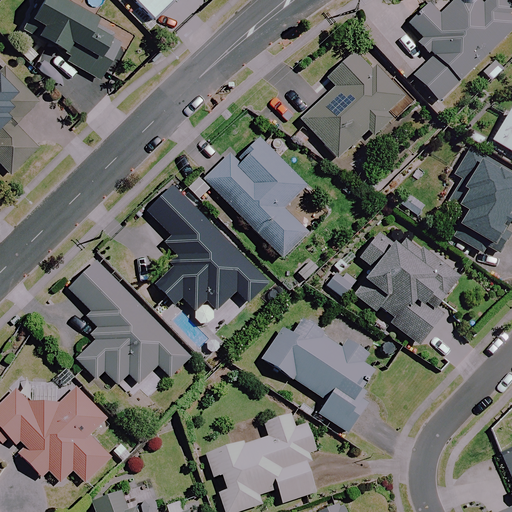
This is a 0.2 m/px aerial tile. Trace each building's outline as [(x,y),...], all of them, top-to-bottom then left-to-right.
[(120,35),(60,0),(41,0),(23,31),(67,56),(63,62),(93,80),(120,35)] [(129,0),(150,22),(172,0),(129,0)] [(511,21),(507,17),(511,12),(511,11),(500,0),(482,0),(466,16),(450,0),(434,17),(422,5),(402,25),(416,40),(412,44),(427,60),(408,80),(434,106),(511,29),(511,21)] [(356,64),(350,56),(323,78),(334,90),(297,121),(332,163),(366,135),(369,139),(389,122),(383,116),(401,101),(364,57),(356,64)] [(0,172),(6,178),(35,147),(11,125),(36,98),(0,63),(0,172)] [(511,112),(491,146),(511,158),(511,112)] [(302,189),(254,141),(242,153),(232,163),(227,157),(201,183),(278,262),(304,236),(280,211),(302,189)] [(511,182),(480,163),(453,211),(462,216),(454,231),(492,252),(511,219),(511,182)] [(181,265),(160,285),(151,294),(170,313),(179,304),(192,317),(206,303),(216,313),(234,295),(244,305),(265,285),(168,186),(147,207),(139,215),(164,240),(160,244),(181,265)] [(434,311),(456,282),(403,241),(356,301),(418,349),(442,317),(434,311)] [(81,320),(90,328),(83,335),(91,342),(71,361),(91,382),(100,374),(113,387),(124,376),(134,387),(153,368),(166,381),(187,360),(91,263),(64,289),(88,314),(81,320)] [(334,345),(298,322),(289,337),(279,330),(258,363),(321,404),(313,417),(344,437),(364,405),(355,399),(372,373),(357,364),(364,354),(339,338),(334,345)] [(0,440),(11,450),(15,454),(10,458),(36,483),(43,475),(58,490),(70,477),(81,488),(109,460),(87,439),(105,421),(70,386),(61,396),(45,380),(33,393),(20,381),(10,391),(0,401),(0,440)] [(202,456),(208,479),(216,477),(220,493),(212,495),(216,511),(244,511),(260,508),(257,497),(274,492),(278,505),(313,496),(304,464),(311,462),(302,428),(291,431),(288,417),(260,424),(264,439),(202,456)] [(504,495),(510,511),(507,511),(511,511),(511,449),(496,456),(510,493),(504,495)] [(130,511),(128,507),(122,510),(114,490),(86,501),(90,511),(130,511)]
